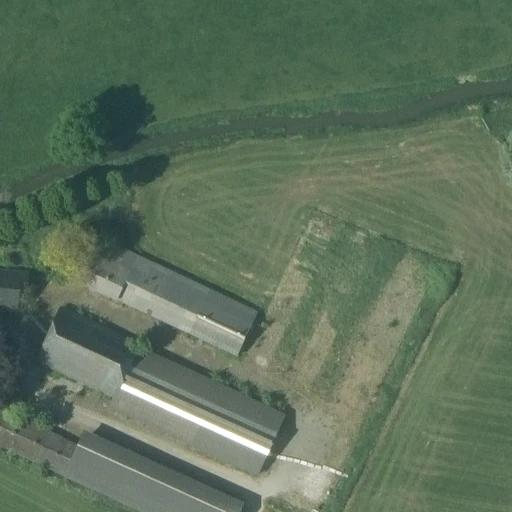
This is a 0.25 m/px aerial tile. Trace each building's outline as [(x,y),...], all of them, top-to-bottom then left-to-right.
[(115,245),(86,232),(65,278),(69,281),(116,303),(116,302),(236,358),(257,312),(115,245)] [(295,295),(311,260),(289,249),(272,284),(295,295)] [(0,310),(16,312),(17,298),(25,298),(27,273),(0,270),(0,310)] [(138,348),(140,344),(60,307),(35,363),(112,398),(107,408),(190,446),(191,446),(256,476),(284,416),(218,386),(218,385),(138,348)] [(393,340),(399,314),(370,307),(364,333),(393,340)] [(77,446),(44,431),(47,425),(30,416),(27,423),(0,410),(0,446),(63,476),(77,446)]
